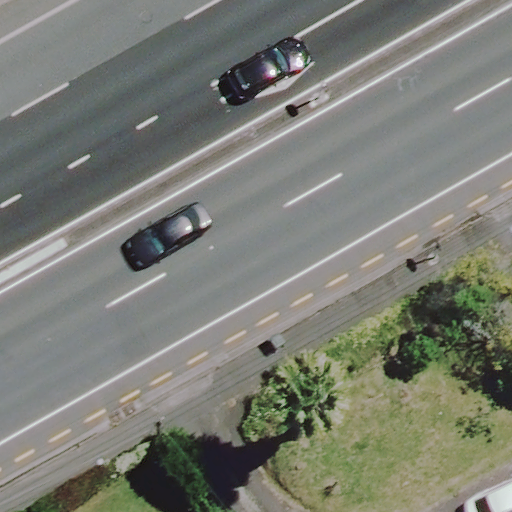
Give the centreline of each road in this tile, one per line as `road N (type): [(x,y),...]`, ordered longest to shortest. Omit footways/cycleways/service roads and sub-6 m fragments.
road 1 (trunk): [(511,72),(0,357)]
road 2 (trunk): [(0,120),(214,0)]
